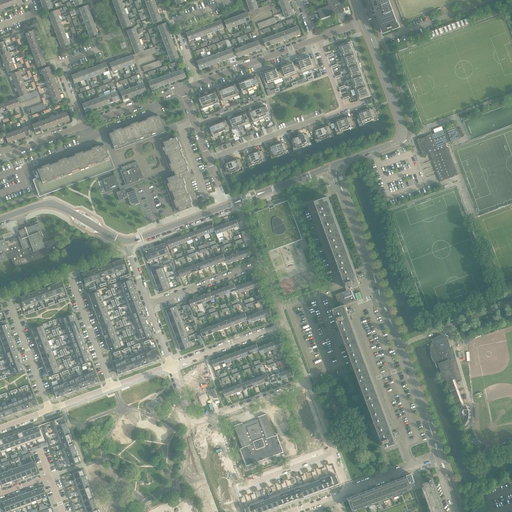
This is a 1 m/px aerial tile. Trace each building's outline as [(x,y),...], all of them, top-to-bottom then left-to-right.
[(5,9),(10,7),(8,0),(2,0),(5,9)] [(327,0),(329,6),(318,10),(321,19),(338,13),(338,14),(345,12),(342,3),(340,4),(339,0),(327,0)] [(398,25),(388,0),(371,0),(376,13),(377,12),(378,15),(377,16),(383,31),(398,25)] [(50,3),(42,6),(44,12),(52,9),(50,3)] [(114,6),(116,12),(124,9),(122,3),(114,6)] [(255,10),(258,9),(259,9),(256,3),(248,6),(250,12),(252,11),(255,10)] [(157,10),(155,4),(147,7),(149,13),(157,10)] [(289,4),(281,7),(283,12),(291,9),(289,4)] [(81,14),(89,11),(87,6),(79,9),(81,14)] [(116,12),(118,18),(126,15),(124,9),(116,12)] [(294,15),(291,9),(283,12),(286,18),(294,15)] [(50,19),(58,16),(56,10),(48,13),(50,19)] [(151,19),(159,16),(157,10),(149,13),(151,19)] [(89,11),(81,14),(83,20),(91,17),(89,11)] [(248,13),(242,15),(245,23),(251,21),(250,18),(248,13)] [(118,18),(120,24),(128,21),(126,15),(118,18)] [(245,23),(242,15),(236,17),(239,25),(245,23)] [(58,16),(50,19),(53,25),(61,22),(58,16)] [(161,21),(159,16),(151,19),(154,24),(161,21)] [(91,17),(83,20),(85,26),(93,23),(91,17)] [(233,27),(239,25),(236,17),(230,19),(233,27)] [(433,36),(470,24),(468,18),(431,31),(433,36)] [(230,19),(225,21),(227,29),(233,27),(230,19)] [(221,20),(215,23),(218,31),(224,28),(221,20)] [(128,21),(120,24),(123,29),(131,26),(128,21)] [(61,22),(53,25),(55,31),(63,28),(61,22)] [(93,23),(85,26),(88,31),(96,29),(93,23)] [(160,32),(168,29),(166,23),(158,26),(160,32)] [(218,31),(215,23),(210,25),(213,33),(218,31)] [(210,25),(204,27),(207,35),(213,33),(210,25)] [(207,35),(204,27),(198,29),(201,37),(207,35)] [(298,27),(292,29),(295,37),(301,35),(298,27)] [(63,28),(55,31),(57,36),(65,33),(63,28)] [(129,37),(137,34),(135,28),(127,31),(129,37)] [(96,29),(88,31),(90,37),(98,34),(96,29)] [(162,38),(170,35),(168,29),(160,32),(162,38)] [(198,29),(193,31),(195,39),(201,37),(198,29)] [(292,29),(286,31),(289,39),(295,37),(292,29)] [(25,34),(27,40),(36,37),(33,31),(25,34)] [(187,33),(190,41),(195,39),(193,31),(187,33)] [(289,39),(286,31),(281,33),(283,41),(289,39)] [(65,33),(57,36),(59,42),(67,39),(65,33)] [(281,33),(275,35),(278,43),(283,41),(281,33)] [(131,43),(139,40),(137,34),(129,37),(131,43)] [(164,44),(172,41),(170,35),(162,38),(164,44)] [(278,43),(275,35),(269,37),(272,45),(278,43)] [(27,40),(29,45),(38,42),(36,37),(27,40)] [(266,48),(272,45),(269,37),(263,39),(266,48)] [(67,39),(59,42),(61,48),(69,45),(67,39)] [(133,48),(141,45),(139,40),(131,43),(133,48)] [(166,49),(174,46),(172,41),(164,44),(166,49)] [(258,41),(253,43),(256,51),(261,49),(258,41)] [(40,48),(38,42),(29,45),(31,51),(40,48)] [(350,43),(350,42),(345,44),(345,43),(341,44),(341,46),(340,46),(342,51),(353,48),(352,44),(351,44),(350,43)] [(253,43),(247,46),(250,54),(256,51),(253,43)] [(141,45),(133,48),(135,54),(137,53),(140,52),(143,51),(141,45)] [(168,55),(176,52),(174,46),(166,49),(168,55)] [(247,46),(241,48),(244,56),(250,54),(247,46)] [(7,47),(0,49),(0,53),(1,56),(9,53),(7,47)] [(42,53),(40,48),(31,51),(33,56),(42,53)] [(238,58),(244,56),(241,48),(235,50),(238,58)] [(354,52),(354,51),(353,48),(342,51),(344,57),(354,53),(354,52)] [(229,59),(235,57),(232,49),(226,51),(229,59)] [(223,61),(229,59),(226,51),(220,53),(223,61)] [(176,52),(168,55),(170,61),(178,58),(176,52)] [(9,53),(1,56),(3,61),(11,58),(9,53)] [(35,62),(44,59),(42,53),(33,56),(35,62)] [(214,55),(217,64),(223,61),(220,53),(214,55)] [(346,62),(357,58),(356,54),(355,55),(354,53),(344,57),(346,62)] [(132,55),(127,57),(130,65),(135,63),(135,61),(132,55)] [(212,66),(217,64),(214,55),(209,58),(212,66)] [(127,57),(121,60),(124,68),(130,65),(127,57)] [(311,60),(310,57),(308,58),(307,57),(304,58),(308,69),(316,66),(314,59),(311,60)] [(11,58),(3,61),(5,67),(13,64),(11,58)] [(206,68),(212,66),(209,58),(203,60),(206,68)] [(299,61),(300,65),(297,66),(299,72),(308,69),(304,58),(300,60),(301,60),(299,61)] [(346,62),(348,68),(358,64),(358,62),(357,58),(346,62)] [(46,65),(44,59),(35,62),(38,68),(46,65)] [(121,60),(115,62),(118,70),(124,68),(121,60)] [(200,70),(206,68),(203,60),(197,62),(200,70)] [(115,62),(109,64),(112,72),(118,70),(115,62)] [(106,63),(100,65),(103,73),(109,71),(106,63)] [(299,72),(297,66),(294,67),(293,63),(291,64),(291,63),(287,65),(291,75),(299,72)] [(13,64),(5,67),(7,73),(15,70),(13,64)] [(348,68),(350,73),(361,69),(359,65),(358,64),(348,68)] [(100,65),(94,67),(97,75),(103,73),(100,65)] [(283,71),(280,72),(282,78),(291,75),(287,65),(283,66),(284,67),(282,67),(283,71)] [(51,73),(49,67),(41,70),(43,76),(51,73)] [(94,67),(88,69),(91,77),(97,75),(94,67)] [(88,69),(83,72),(86,79),(91,77),(88,69)] [(176,72),(179,80),(185,77),(182,69),(176,72)] [(274,70),(274,69),(270,71),(274,81),(282,78),(280,72),(277,73),(276,70),(274,70)] [(350,73),(352,78),(362,75),(362,73),(361,69),(350,73)] [(274,81),(270,71),(267,72),(267,73),(265,74),(266,77),(263,78),(265,85),(274,81)] [(11,74),(13,80),(22,77),(20,72),(11,74)] [(83,72),(77,74),(80,82),(86,79),(83,72)] [(171,74),(174,82),(179,80),(176,72),(171,74)] [(54,78),(51,73),(43,76),(45,81),(54,78)] [(71,76),(74,84),(80,82),(77,74),(71,76)] [(168,84),(174,82),(171,74),(165,76),(168,84)] [(352,78),(354,84),(365,80),(363,76),(362,75),(352,78)] [(159,78),(162,86),(168,84),(165,76),(159,78)] [(24,83),(22,77),(13,80),(15,86),(24,83)] [(250,78),(253,88),(259,85),(258,85),(259,85),(258,82),(257,82),(256,77),(253,78),(253,77),(250,78)] [(54,78),(45,81),(47,87),(56,84),(54,78)] [(157,88),(162,86),(159,78),(154,80),(157,88)] [(244,80),(248,90),(249,92),(254,90),(253,88),(250,78),(249,78),(250,79),(248,80),(248,79),(245,80),(244,80)] [(148,82),(151,90),(157,88),(154,80),(148,82)] [(242,92),(248,90),(244,80),(241,81),(242,82),(239,83),(241,88),(240,88),(241,92),(242,91),(242,92)] [(354,84),(356,89),(366,85),(365,84),(366,84),(365,80),(354,84)] [(15,86),(17,92),(26,88),(24,83),(15,86)] [(58,89),(56,84),(47,87),(49,93),(58,89)] [(137,86),(140,94),(146,92),(143,84),(137,86)] [(232,84),(229,85),(234,97),(239,95),(238,93),(239,92),(238,89),(237,89),(235,85),(233,85),(232,84)] [(224,87),(228,99),(234,97),(229,85),(230,87),(228,87),(227,87),(224,88),(224,87)] [(356,89),(358,94),(369,90),(367,86),(367,87),(366,85),(356,89)] [(131,88),(134,96),(140,94),(137,86),(131,88)] [(223,101),(228,99),(224,87),(221,88),(221,90),(219,91),(221,95),(220,96),(221,99),(222,99),(223,101)] [(26,88),(17,92),(19,97),(20,97),(23,96),(25,95),(28,94),(26,88)] [(126,90),(129,98),(134,96),(131,88),(126,90)] [(58,89),(49,93),(52,98),(60,95),(58,89)] [(129,98),(126,90),(120,93),(123,101),(129,98)] [(360,100),(370,96),(369,95),(370,94),(369,90),(358,94),(360,100)] [(113,102),(119,100),(116,92),(110,94),(113,102)] [(212,92),(209,93),(214,105),(213,103),(216,102),(216,101),(218,100),(219,100),(218,96),(217,97),(215,92),(213,93),(212,92)] [(204,95),(208,107),(214,105),(209,93),(209,94),(207,95),(207,94),(204,95)] [(105,96),(108,104),(113,102),(110,94),(105,96)] [(62,101),(60,95),(52,98),(54,104),(62,101)] [(203,109),(208,107),(204,95),(201,96),(201,97),(199,98),(201,103),(200,103),(201,106),(202,106),(203,109)] [(99,98),(102,106),(108,104),(105,96),(99,98)] [(20,107),(19,104),(17,98),(11,100),(14,109),(20,107)] [(93,100),(96,108),(102,106),(99,98),(93,100)] [(9,111),(14,109),(11,100),(6,103),(9,111)] [(88,102),(91,110),(96,108),(93,100),(88,102)] [(82,104),(85,112),(91,110),(88,102),(82,104)] [(6,103),(0,104),(0,105),(3,113),(9,111),(6,103)] [(263,105),(260,106),(265,119),(270,117),(269,114),(270,113),(269,110),(268,111),(266,106),(264,107),(263,105)] [(255,108),(259,121),(265,119),(260,106),(260,107),(260,108),(258,109),(258,108),(255,109),(255,108)] [(254,123),(259,121),(255,108),(252,110),(252,111),(250,112),(251,117),(252,120),(253,120),(254,123)] [(375,113),(374,109),(370,110),(370,109),(368,110),(368,109),(364,111),(369,122),(372,121),(372,120),(378,118),(378,117),(377,115),(376,113),(375,113)] [(364,111),(361,112),(361,113),(359,114),(356,115),(358,119),(357,120),(359,125),(365,123),(369,122),(364,111)] [(66,112),(60,114),(63,123),(69,121),(66,112)] [(243,113),(240,114),(244,126),(250,124),(249,121),(250,121),(249,118),(248,118),(246,113),(243,114),(243,113)] [(58,125),(63,123),(60,114),(55,117),(58,125)] [(239,128),(244,126),(240,114),(240,115),(238,116),(238,115),(235,117),(235,116),(239,128)] [(142,121),(147,134),(151,133),(152,134),(164,130),(159,115),(154,117),(154,116),(146,119),(146,120),(142,121)] [(233,130),(239,128),(235,116),(231,117),(232,118),(229,119),(231,124),(230,124),(232,128),(232,127),(233,130)] [(49,119),(52,127),(58,125),(55,117),(49,119)] [(353,121),(351,117),(348,118),(346,119),(346,118),(342,119),(346,130),(350,129),(350,128),(356,126),(354,121),(353,121)] [(47,129),(52,127),(49,119),(44,121),(47,129)] [(342,119),(339,120),(339,121),(337,122),(334,123),(335,128),(336,133),(342,131),(343,132),(346,130),(342,119)] [(223,120),(220,121),(224,134),(230,131),(229,129),(230,128),(228,125),(227,125),(226,121),(223,122),(223,120)] [(38,123),(41,131),(47,129),(44,121),(38,123)] [(130,126),(125,128),(130,140),(135,139),(135,140),(143,138),(142,136),(147,134),(142,121),(138,123),(137,122),(130,125),(130,126)] [(215,123),(214,123),(219,135),(218,133),(223,131),(224,134),(220,121),(220,123),(218,124),(218,123),(215,124),(215,123)] [(35,133),(41,131),(38,123),(32,125),(35,133)] [(213,138),(219,135),(214,123),(211,124),(212,126),(209,127),(211,131),(210,132),(211,135),(212,135),(213,138)] [(332,134),(332,133),(329,126),(327,127),(326,126),(324,127),(324,125),(320,127),(325,139),(328,138),(328,137),(330,136),(330,135),(332,134)] [(430,153),(431,154),(430,155),(440,182),(458,175),(448,148),(447,148),(445,144),(448,142),(451,141),(451,142),(461,138),(461,137),(464,136),(463,134),(461,129),(458,130),(456,126),(446,129),(447,130),(444,131),(443,130),(431,135),(431,136),(428,137),(427,136),(419,139),(417,140),(423,156),(430,153)] [(27,127),(22,129),(25,137),(31,135),(27,127)] [(315,138),(316,139),(316,140),(319,139),(319,140),(321,140),(325,139),(320,127),(317,128),(317,129),(315,130),(316,131),(313,132),(315,138)] [(130,140),(125,128),(121,129),(121,128),(113,131),(113,132),(109,134),(113,147),(118,145),(119,147),(126,144),(126,142),(130,140)] [(19,139),(25,137),(22,129),(16,131),(19,139)] [(16,131),(10,133),(14,141),(19,139),(16,131)] [(8,143),(14,141),(10,133),(5,135),(8,143)] [(298,135),(303,147),(306,146),(306,145),(308,144),(307,143),(310,142),(310,141),(309,140),(307,134),(304,135),(304,134),(302,135),(301,133),(298,135)] [(299,149),(303,147),(298,135),(294,136),(295,137),(293,138),(293,139),(291,140),(293,146),(293,147),(294,148),(296,147),(297,149),(299,148),(299,149)] [(173,138),(170,139),(170,140),(164,143),(166,147),(164,148),(167,155),(168,155),(170,159),(183,154),(181,150),(182,150),(179,142),(178,142),(177,138),(173,139),(173,138)] [(279,142),(276,143),(280,156),(284,154),(283,153),(285,153),(285,152),(288,151),(287,149),(287,148),(285,142),(282,143),(282,142),(280,143),(279,142)] [(268,148),(269,151),(271,157),(274,156),(274,157),(276,156),(277,157),(280,156),(276,143),(272,144),(273,146),(271,146),(271,147),(268,148)] [(87,150),(95,174),(112,168),(103,144),(87,150)] [(70,156),(79,180),(95,174),(87,150),(70,156)] [(258,164),(261,163),(261,162),(263,161),(263,160),(265,159),(262,150),(260,151),(259,150),(257,151),(257,150),(253,151),(258,164)] [(254,165),(255,165),(258,164),(253,151),(250,153),(250,154),(248,155),(249,155),(246,156),(249,165),(252,164),(252,165),(254,164),(254,165)] [(172,191),(174,195),(187,191),(185,186),(186,186),(184,178),(182,178),(181,174),(189,171),(187,166),(188,166),(186,158),(184,159),(183,154),(170,159),(172,164),(170,164),(173,172),(175,171),(176,175),(168,178),(170,183),(168,184),(171,191),(172,191)] [(54,162),(62,186),(79,180),(70,156),(54,162)] [(236,172),(239,171),(239,170),(241,169),(240,168),(243,167),(240,159),(237,160),(237,159),(235,159),(234,158),(231,159),(236,172)] [(232,173),(236,172),(231,159),(227,161),(228,162),(226,163),(226,164),(224,165),(227,173),(229,172),(230,173),(232,172),(232,173)] [(41,194),(62,186),(54,162),(37,169),(37,170),(33,171),(41,194)] [(139,169),(136,162),(121,167),(127,185),(143,179),(139,169)] [(115,175),(114,175),(102,180),(104,186),(117,181),(115,175)] [(117,181),(104,186),(107,192),(120,187),(117,181)] [(125,189),(121,191),(116,192),(119,201),(128,198),(126,193),(125,189)] [(139,203),(136,195),(135,191),(134,190),(126,193),(128,198),(131,206),(139,203)] [(187,191),(174,195),(176,200),(174,200),(177,208),(178,207),(180,212),(189,209),(191,209),(190,208),(193,207),(191,203),(193,202),(190,195),(189,195),(187,191)] [(347,286),(349,290),(352,289),(361,286),(359,281),(360,281),(360,280),(365,278),(363,274),(358,276),(357,276),(355,270),(328,197),(316,202),(323,220),(320,221),(324,233),(327,232),(337,259),(334,260),(339,272),(341,271),(345,281),(344,281),(346,287),(347,286)] [(269,208),(255,213),(270,251),(302,239),(288,201),(274,206),(274,207),(270,209),(269,208)] [(237,219),(231,222),(233,228),(239,226),(237,219)] [(228,230),(233,228),(231,222),(225,224),(228,230)] [(5,240),(4,240),(0,241),(0,260),(1,263),(11,259),(15,268),(52,254),(51,252),(58,249),(55,239),(45,242),(46,243),(43,244),(39,233),(41,232),(43,238),(44,237),(39,224),(19,231),(21,237),(19,238),(19,237),(18,237),(18,238),(14,240),(14,239),(7,241),(7,242),(6,243),(5,240)] [(225,224),(220,226),(222,233),(228,230),(225,224)] [(213,225),(207,227),(209,233),(215,231),(214,228),(213,225)] [(216,235),(222,233),(220,226),(214,228),(215,231),(216,235)] [(204,236),(209,233),(207,227),(201,229),(204,236)] [(201,229),(196,231),(198,238),(204,236),(201,229)] [(193,240),(198,238),(196,231),(190,233),(193,240)] [(190,233),(185,235),(187,242),(193,240),(190,233)] [(185,235),(179,237),(181,244),(187,242),(185,235)] [(173,239),(176,246),(181,244),(179,237),(173,239)] [(173,239),(168,242),(170,248),(176,246),(173,239)] [(165,243),(160,245),(164,256),(169,254),(165,243)] [(160,245),(155,247),(159,258),(164,256),(160,245)] [(155,247),(150,249),(154,260),(159,258),(155,247)] [(150,249),(144,251),(149,262),(154,260),(150,249)] [(248,249),(242,251),(244,258),(250,256),(248,249)] [(239,260),(244,258),(242,251),(236,253),(239,260)] [(233,262),(239,260),(236,253),(231,255),(233,262)] [(224,254),(218,256),(220,263),(226,261),(225,258),(224,254)] [(227,264),(233,262),(231,255),(225,258),(226,261),(227,264)] [(215,265),(220,263),(218,256),(212,259),(215,265)] [(126,270),(122,260),(117,262),(121,272),(126,270)] [(204,269),(209,267),(207,261),(201,263),(204,269)] [(121,272),(117,262),(112,264),(116,274),(121,272)] [(198,272),(204,269),(201,263),(195,265),(198,272)] [(116,274),(112,264),(107,265),(111,276),(116,274)] [(111,276),(107,265),(102,267),(105,276),(110,274),(110,276),(111,276)] [(192,274),(198,272),(195,265),(190,267),(192,274)] [(105,276),(102,267),(97,269),(100,278),(105,276)] [(163,267),(152,272),(154,277),(165,273),(163,267)] [(187,276),(192,274),(190,267),(184,269),(187,276)] [(100,278),(97,269),(92,271),(95,280),(96,282),(95,280),(100,278)] [(181,278),(187,276),(184,269),(178,271),(181,278)] [(95,280),(92,271),(87,273),(91,284),(96,282),(95,280)] [(87,273),(81,275),(85,286),(91,284),(87,273)] [(165,273),(154,277),(156,282),(167,278),(165,273)] [(167,278),(156,282),(158,287),(169,283),(167,278)] [(253,281),(255,288),(261,285),(259,279),(253,281)] [(119,284),(121,289),(132,285),(130,280),(119,284)] [(253,281),(247,283),(250,290),(255,288),(253,281)] [(61,282),(55,284),(59,295),(60,295),(59,294),(65,293),(61,282)] [(169,283),(158,287),(160,293),(171,288),(169,283)] [(244,292),(250,290),(247,283),(242,285),(244,292)] [(55,284),(50,286),(54,297),(59,295),(55,284)] [(231,293),(237,291),(236,287),(235,284),(229,286),(231,293)] [(134,290),(132,285),(121,289),(122,295),(134,290)] [(242,285),(236,287),(237,291),(238,294),(244,292),(242,285)] [(50,286),(45,288),(49,299),(54,297),(50,286)] [(229,286),(223,288),(226,295),(231,293),(229,286)] [(45,288),(40,290),(44,300),(49,298),(49,299),(45,288)] [(220,297),(226,295),(223,288),(217,290),(220,297)] [(349,290),(335,295),(340,307),(346,305),(357,301),(352,289),(349,290)] [(40,290),(35,292),(39,302),(44,300),(40,290)] [(136,295),(134,290),(122,295),(124,300),(136,295)] [(217,290),(212,292),(214,299),(220,297),(217,290)] [(35,292),(30,294),(34,305),(34,304),(39,302),(35,292)] [(103,296),(100,297),(98,292),(89,295),(91,300),(103,296)] [(209,301),(214,299),(212,292),(206,294),(209,301)] [(30,294),(25,296),(29,306),(34,305),(30,294)] [(206,294),(201,297),(203,303),(209,301),(206,294)] [(137,300),(136,295),(124,300),(126,305),(137,300)] [(25,296),(20,298),(24,308),(29,306),(25,296)] [(105,301),(103,296),(91,300),(93,306),(105,301)] [(198,305),(203,303),(201,297),(195,299),(198,305)] [(195,299),(189,301),(192,307),(198,305),(195,299)] [(139,306),(137,300),(126,305),(128,310),(139,306)] [(106,306),(104,307),(102,302),(105,301),(93,306),(95,311),(106,306)] [(348,310),(346,305),(340,307),(333,309),(336,316),(334,317),(336,322),(338,321),(342,332),(339,333),(343,344),(346,343),(372,414),(369,415),(373,426),(376,425),(381,438),(380,439),(382,444),(383,444),(385,448),(397,443),(395,438),(396,437),(399,436),(397,431),(394,433),(394,432),(393,433),(349,315),(350,315),(354,313),(352,309),(349,310),(348,310)] [(108,311),(106,306),(95,311),(96,316),(108,311)] [(141,311),(139,306),(128,310),(130,315),(141,311)] [(177,306),(166,310),(168,315),(179,311),(177,306)] [(270,308),(264,310),(266,317),(272,315),(270,308)] [(261,319),(266,317),(264,310),(258,313),(261,319)] [(109,317),(107,312),(108,312),(108,311),(96,316),(98,321),(109,317)] [(143,316),(141,311),(130,315),(132,320),(143,316)] [(179,311),(168,315),(170,320),(182,316),(179,311)] [(258,313),(253,315),(255,321),(261,319),(258,313)] [(73,314),(61,319),(63,324),(75,320),(73,314)] [(246,314),(240,316),(242,322),(248,320),(247,317),(246,314)] [(249,323),(255,321),(253,315),(247,317),(248,320),(249,323)] [(145,321),(143,316),(132,320),(134,325),(145,321)] [(182,316),(170,320),(172,325),(183,321),(182,316)] [(237,324),(242,322),(240,316),(234,318),(237,324)] [(111,322),(109,317),(98,321),(100,326),(111,322)] [(234,318),(228,320),(231,326),(237,324),(234,318)] [(75,320),(63,324),(65,329),(76,325),(75,320)] [(225,328),(231,326),(228,320),(223,322),(225,328)] [(147,326),(145,321),(134,325),(136,330),(147,326)] [(183,321),(172,325),(174,330),(185,326),(183,321)] [(114,326),(113,327),(111,322),(100,326),(102,331),(114,326)] [(223,322),(217,324),(220,331),(225,328),(223,322)] [(214,333),(220,331),(217,324),(212,326),(214,333)] [(76,325),(65,329),(67,334),(78,330),(76,325)] [(43,326),(32,330),(34,335),(45,331),(43,326)] [(116,332),(114,326),(102,331),(104,336),(116,332)] [(149,331),(147,326),(136,330),(137,335),(149,331)] [(185,326),(174,330),(176,336),(187,331),(185,326)] [(203,337),(208,335),(206,328),(200,330),(203,337)] [(0,338),(10,335),(8,330),(0,332),(0,338)] [(78,330),(67,334),(69,339),(80,335),(78,330)] [(45,331),(34,335),(35,340),(47,336),(45,331)] [(151,336),(149,331),(137,335),(139,340),(151,336)] [(187,331),(176,336),(178,341),(187,337),(189,336),(187,331)] [(118,337),(118,336),(117,337),(115,332),(116,332),(104,336),(106,341),(118,337)] [(0,342),(1,344),(12,340),(10,335),(0,338),(0,342)] [(80,335),(69,339),(70,339),(71,344),(82,340),(80,335)] [(445,379),(455,376),(450,362),(454,361),(449,341),(448,340),(448,339),(447,338),(446,337),(445,337),(445,336),(444,336),(443,336),(442,336),(442,335),(441,335),(440,335),(439,336),(438,336),(437,336),(432,340),(434,343),(432,345),(432,346),(431,346),(431,347),(431,348),(431,349),(431,350),(431,351),(431,352),(431,353),(431,354),(431,355),(431,356),(432,358),(432,359),(432,360),(433,360),(433,361),(434,362),(435,362),(440,376),(443,375),(445,379)] [(47,336),(35,340),(37,345),(48,341),(46,336),(47,336)] [(120,342),(118,337),(106,341),(108,346),(120,342)] [(187,337),(178,341),(180,346),(189,342),(187,337)] [(275,341),(278,348),(284,346),(281,339),(275,341)] [(2,349),(14,345),(12,340),(1,344),(2,349)] [(82,340),(71,344),(73,349),(84,345),(82,340)] [(48,341),(37,345),(39,350),(50,346),(48,341)] [(272,350),(278,348),(275,341),(270,343),(272,350)] [(108,346),(110,351),(121,347),(120,342),(108,346)] [(189,342),(180,346),(182,351),(193,347),(191,342),(189,342)] [(270,343),(264,346),(266,352),(272,350),(270,343)] [(257,344),(251,347),(254,353),(259,351),(258,348),(257,344)] [(4,354),(16,350),(14,345),(2,349),(4,354)] [(84,345),(73,349),(75,354),(86,350),(84,345)] [(50,346),(39,350),(41,355),(52,351),(50,346)] [(261,354),(266,352),(264,346),(258,348),(259,351),(261,354)] [(155,347),(150,349),(154,361),(159,359),(155,347)] [(251,347),(245,349),(248,355),(254,353),(251,347)] [(149,363),(154,361),(150,349),(144,351),(149,363)] [(245,349),(240,351),(242,357),(248,355),(245,349)] [(6,359),(17,355),(16,350),(4,354),(6,359)] [(86,350),(75,354),(76,359),(88,355),(86,350)] [(52,351),(41,355),(43,360),(54,356),(52,351)] [(144,365),(149,363),(144,351),(139,353),(144,365)] [(237,359),(242,357),(240,351),(234,353),(237,359)] [(139,367),(144,365),(139,353),(134,355),(139,367)] [(234,353),(229,355),(231,361),(237,359),(234,353)] [(8,364),(19,360),(17,355),(6,359),(8,364)] [(88,355),(76,359),(78,365),(90,361),(88,355)] [(134,369),(139,367),(134,355),(135,356),(130,358),(130,357),(129,357),(134,369)] [(229,355),(223,357),(225,364),(231,361),(229,355)] [(54,356),(43,360),(45,365),(56,361),(54,356)] [(129,371),(134,369),(129,357),(124,359),(129,371)] [(223,357),(217,359),(220,366),(225,364),(223,357)] [(124,372),(129,371),(124,359),(119,361),(124,372)] [(217,359),(212,361),(214,368),(220,366),(217,359)] [(10,369),(21,365),(19,360),(8,364),(10,369)] [(56,361),(45,365),(47,371),(58,366),(56,361)] [(118,374),(124,372),(119,361),(114,363),(118,374)] [(12,374),(23,370),(21,365),(10,369),(12,374)] [(58,366),(47,371),(49,376),(59,372),(58,367),(58,366)] [(292,369),(286,371),(289,378),(295,376),(292,369)] [(94,371),(88,373),(92,384),(98,382),(94,371)] [(283,380),(289,378),(286,371),(281,373),(283,380)] [(88,373),(83,375),(87,386),(92,384),(88,373)] [(277,382),(283,380),(281,373),(275,375),(277,382)] [(270,381),(269,377),(268,374),(262,376),(265,383),(270,381)] [(83,375),(78,376),(82,388),(87,386),(83,375)] [(177,375),(169,378),(171,383),(179,380),(177,375)] [(272,384),(277,382),(275,375),(269,377),(270,381),(272,384)] [(78,376),(73,378),(77,390),(82,388),(78,376)] [(259,385),(265,383),(262,376),(257,378),(259,385)] [(456,379),(455,376),(445,379),(445,380),(446,379),(465,431),(466,431),(463,426),(465,424),(468,420),(469,415),(469,411),(466,406),(463,407),(453,380),(456,379)] [(73,378),(68,380),(72,391),(77,390),(73,378)] [(253,387),(259,385),(257,378),(251,380),(253,387)] [(68,380),(63,382),(67,393),(72,391),(68,380)] [(248,389),(253,387),(251,380),(245,382),(248,389)] [(58,384),(62,395),(67,393),(63,382),(63,383),(58,384)] [(242,391),(248,389),(245,382),(240,385),(242,391)] [(58,384),(52,386),(57,397),(62,395),(58,384)] [(236,393),(242,391),(240,385),(234,387),(236,393)] [(231,395),(236,393),(234,387),(228,389),(231,395)] [(225,397),(231,395),(228,389),(223,391),(225,397)] [(36,405),(32,394),(27,396),(31,407),(36,405)] [(306,395),(296,399),(298,404),(308,400),(306,395)] [(27,396),(21,397),(26,409),(31,407),(27,396)] [(21,398),(22,399),(17,401),(21,411),(26,409),(21,397),(21,398)] [(308,400),(298,404),(299,404),(301,408),(299,409),(310,405),(308,400)] [(17,401),(12,403),(15,412),(21,411),(17,401)] [(12,403),(7,405),(10,414),(15,412),(12,403)] [(7,405),(2,407),(5,416),(10,414),(7,405)] [(310,405),(299,409),(301,414),(312,410),(310,405)] [(312,410),(301,414),(303,419),(314,415),(312,410)] [(192,413),(183,416),(185,421),(193,418),(192,413)] [(259,419),(243,425),(242,423),(243,423),(242,423),(234,426),(242,448),(251,445),(250,445),(250,443),(259,440),(260,445),(265,443),(263,438),(266,437),(266,439),(275,436),(266,414),(258,417),(258,418),(259,417),(259,419)] [(314,415),(303,419),(305,423),(315,419),(314,415)] [(63,417),(51,421),(53,427),(65,423),(63,417)] [(315,419),(305,423),(307,428),(317,424),(315,419)] [(65,423),(53,427),(56,433),(67,428),(65,423)] [(317,424),(307,428),(308,433),(319,429),(317,424)] [(196,425),(187,428),(189,433),(198,430),(196,425)] [(38,426),(32,428),(37,440),(42,438),(38,426)] [(32,428),(27,430),(32,442),(37,440),(32,428)] [(67,428),(56,433),(58,438),(69,434),(67,428)] [(319,429),(308,433),(310,438),(321,434),(319,429)] [(27,430),(22,432),(27,444),(32,442),(27,430)] [(22,432),(17,434),(22,446),(27,444),(22,432)] [(17,434),(12,436),(16,448),(22,446),(17,434)] [(69,434),(58,438),(60,444),(72,440),(69,434)] [(321,434),(310,438),(312,443),(322,439),(321,434)] [(12,436),(7,438),(11,450),(16,448),(12,436)] [(240,449),(246,466),(284,453),(277,436),(275,436),(266,439),(266,437),(263,438),(265,443),(260,445),(259,440),(250,443),(250,445),(251,445),(242,448),(243,448),(240,449)] [(7,438),(2,440),(6,451),(6,449),(10,447),(11,450),(7,438)] [(322,439),(312,443),(314,448),(324,444),(322,439)] [(72,440),(60,444),(62,450),(74,445),(72,440)] [(74,445),(62,450),(64,455),(76,451),(74,445)] [(76,451),(64,455),(66,461),(78,457),(76,451)] [(78,457),(66,461),(68,467),(80,462),(78,457)] [(33,462),(28,464),(32,473),(37,471),(33,462)] [(28,464),(23,466),(27,475),(32,473),(28,464)] [(12,467),(16,479),(22,477),(18,466),(13,468),(12,467)] [(18,466),(22,477),(27,475),(23,466),(18,467),(18,466)] [(12,467),(7,469),(11,481),(16,479),(12,467)] [(212,468),(204,471),(205,476),(214,473),(212,468)] [(8,471),(3,473),(6,483),(11,481),(7,469),(8,471)] [(83,470),(72,474),(74,479),(73,480),(85,476),(83,470)] [(330,474),(325,476),(329,487),(334,485),(330,474)] [(330,474),(334,485),(339,483),(336,475),(331,476),(330,474)] [(85,476),(73,480),(75,486),(87,481),(85,476)] [(325,476),(320,478),(324,489),(329,487),(325,476)] [(353,511),(355,511),(414,490),(412,487),(415,485),(414,482),(415,482),(413,477),(349,500),(353,511)] [(320,479),(315,481),(319,491),(324,489),(320,478),(319,478),(320,479)] [(216,479),(208,483),(210,488),(218,484),(216,479)] [(442,511),(432,484),(433,484),(432,479),(430,480),(429,479),(427,480),(428,482),(423,484),(424,487),(422,487),(431,511),(442,511)] [(87,481),(75,486),(77,491),(89,487),(87,481)] [(310,482),(309,482),(314,493),(319,491),(315,481),(315,482),(310,484),(310,482)] [(309,482),(304,484),(309,495),(314,493),(309,482)] [(304,484),(299,485),(303,497),(309,495),(304,484)] [(299,485),(294,487),(298,498),(303,497),(299,485)] [(43,487),(37,489),(42,501),(42,500),(47,498),(43,487)] [(89,487),(77,491),(79,497),(91,492),(89,487)] [(294,487),(289,489),(293,500),(298,498),(294,487)] [(37,489),(32,491),(37,503),(42,501),(37,489)] [(289,489),(284,491),(288,502),(293,500),(289,489)] [(32,491),(27,493),(32,505),(31,502),(36,500),(37,503),(32,491)] [(284,491),(279,493),(283,504),(288,502),(284,491)] [(91,492),(79,497),(81,502),(93,498),(91,492)] [(27,493),(22,495),(27,506),(32,505),(27,493)] [(279,493),(274,495),(278,506),(283,504),(279,493)] [(22,495),(17,496),(22,508),(27,506),(22,495)] [(274,495),(269,497),(273,508),(278,506),(274,495)] [(17,496),(12,498),(17,510),(22,508),(17,496)] [(264,498),(268,510),(273,508),(269,497),(270,499),(265,501),(264,498)] [(12,498),(7,500),(11,511),(17,510),(12,498)] [(93,498),(81,502),(83,508),(95,504),(93,498)] [(264,498),(259,500),(263,511),(268,510),(264,498)] [(11,511),(7,500),(2,502),(5,511),(8,511),(11,511)] [(259,500),(254,502),(257,511),(261,511),(263,511),(259,500)] [(257,511),(254,502),(249,504),(251,511),(257,511)]
